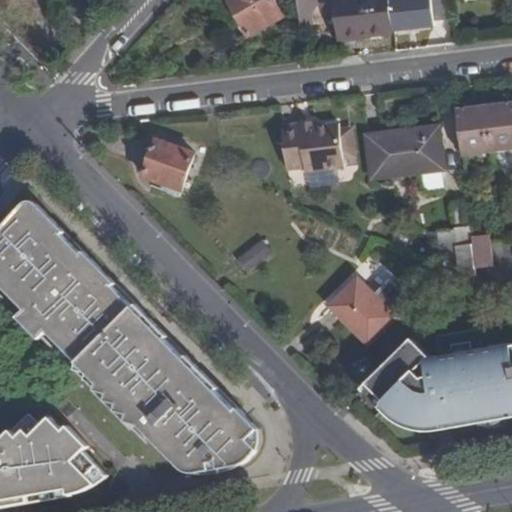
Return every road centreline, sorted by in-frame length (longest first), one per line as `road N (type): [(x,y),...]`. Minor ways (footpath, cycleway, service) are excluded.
road 1 (residential): [(425,500),(322,422),(33,115)]
road 2 (residential): [(511,55),(33,115)]
road 3 (residential): [(33,115),(139,0)]
